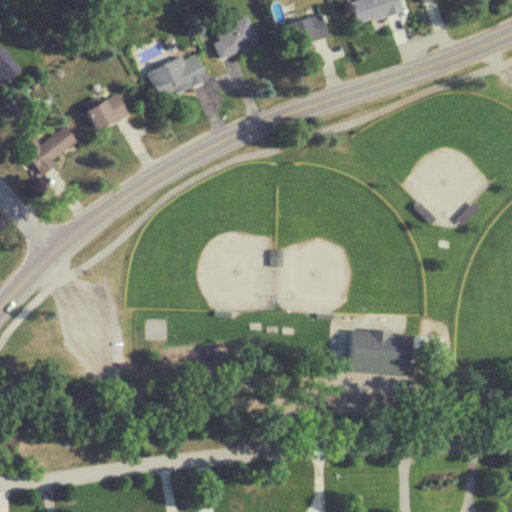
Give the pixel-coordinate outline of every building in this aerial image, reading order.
[(398,10),(394,0),(346,0),(353,23),(398,10)] [(290,44),(323,35),(316,12),(284,22),(290,44)] [(255,44),(244,15),(210,28),(214,39),(209,41),(216,59),(255,44)] [(0,82),(16,69),(0,49),(0,82)] [(143,72),(155,99),(203,77),(190,50),(143,72)] [(80,108),(91,130),(123,114),(112,92),(80,108)] [(37,175),(53,163),(49,158),(72,142),(61,126),(35,144),(31,138),(18,146),(37,175)] [(268,264),(278,264),(278,250),(268,250),(268,264)] [(401,372),(402,330),(343,328),(342,370),(401,372)] [(439,335),(411,335),(411,358),(439,358),(439,335)]
